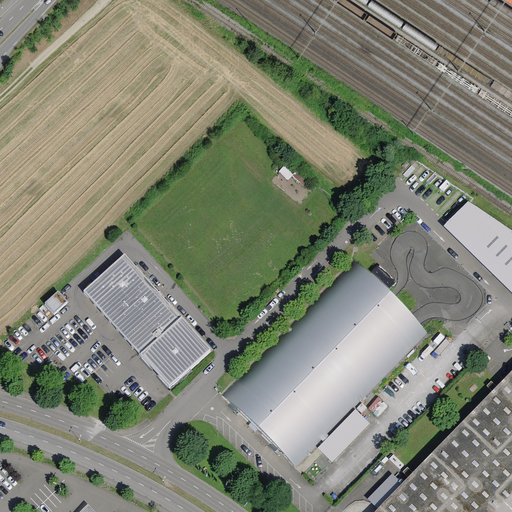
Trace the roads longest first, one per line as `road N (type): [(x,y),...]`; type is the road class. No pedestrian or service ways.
road 1 (unclassified): [(233,511),(139,454),(0,400)]
road 2 (unclassified): [(0,426),(103,465),(188,511)]
road 3 (track): [(0,98),(104,0)]
